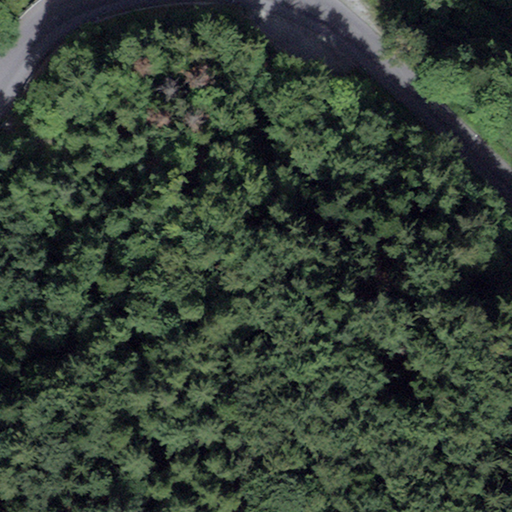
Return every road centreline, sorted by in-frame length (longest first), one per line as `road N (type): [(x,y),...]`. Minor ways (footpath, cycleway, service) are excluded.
road 1 (tertiary): [(296,0),(349,34),(511,182)]
road 2 (tertiary): [(0,86),(38,31),(85,0)]
